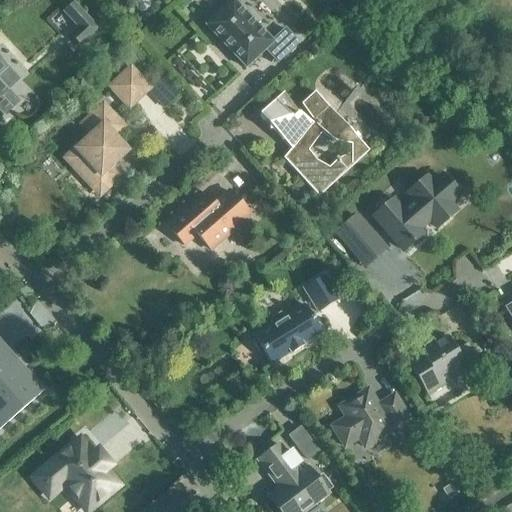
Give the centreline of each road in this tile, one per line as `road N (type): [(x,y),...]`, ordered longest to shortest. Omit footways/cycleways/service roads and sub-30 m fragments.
road 1 (residential): [(187,453),(473,287)]
road 2 (residential): [(42,287),(222,133)]
road 3 (residential): [(42,287),(187,453)]
